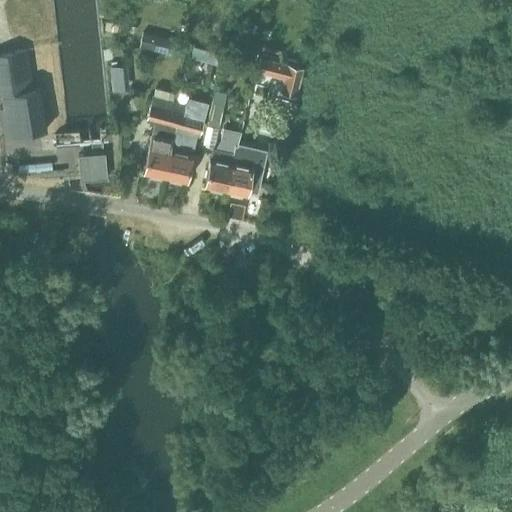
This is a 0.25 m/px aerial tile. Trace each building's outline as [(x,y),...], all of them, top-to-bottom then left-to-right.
[(155,34),(152,49),(180,56),(184,40),(155,34)] [(220,51),(193,45),(191,56),(217,63),(220,51)] [(4,106),(0,106),(0,115),(4,136),(46,129),(38,85),(33,86),(26,49),(0,53),(0,94),(2,94),(4,106)] [(280,92),(295,96),(302,69),(260,58),(256,71),(284,79),(280,92)] [(218,128),(227,94),(215,91),(206,125),(218,128)] [(179,129),(186,106),(153,96),(146,119),(156,123),(154,135),(151,135),(149,144),(143,170),(142,171),(163,176),(172,139),(175,128),(179,129)] [(186,106),(179,129),(192,133),(199,109),(186,106)] [(226,189),(233,152),(234,145),(237,145),(239,132),(222,128),(217,149),(212,148),(210,157),(209,157),(203,184),(226,189)] [(172,139),(163,176),(185,180),(191,153),(190,153),(192,143),(172,139)] [(106,178),(106,175),(105,152),(78,153),(79,179),(106,178)] [(233,152),(226,189),(245,194),(246,190),(256,192),(263,158),(233,152)]
